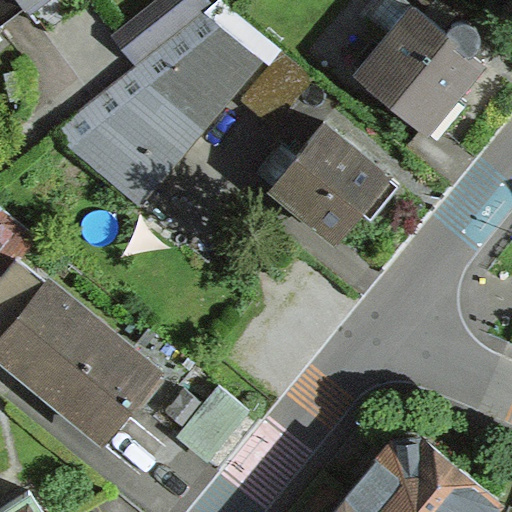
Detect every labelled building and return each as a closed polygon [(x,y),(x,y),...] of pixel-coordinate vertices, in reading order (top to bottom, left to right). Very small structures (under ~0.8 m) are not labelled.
[(0,0),(0,37),(26,17),(13,0),(0,0)] [(13,0),(26,17),(49,0),(13,0)] [(212,4),(207,0),(157,0),(113,33),(136,62),(212,4)] [(279,52),(220,4),(212,4),(136,62),(53,132),(142,211),(279,52)] [(450,45),(419,19),(363,83),(430,143),(487,79),(475,69),(481,61),(483,54),(482,46),(477,40),(468,36),(458,39),(450,45)] [(395,190),(328,131),(273,194),(340,253),(395,190)] [(0,284),(0,361),(105,449),(161,383),(18,263),(0,284)] [(410,419),(350,492),(374,511),(498,511),(509,500),(410,419)] [(0,511),(61,511),(43,484),(3,510),(0,505),(0,511)] [(374,511),(350,492),(333,511),(374,511)]
